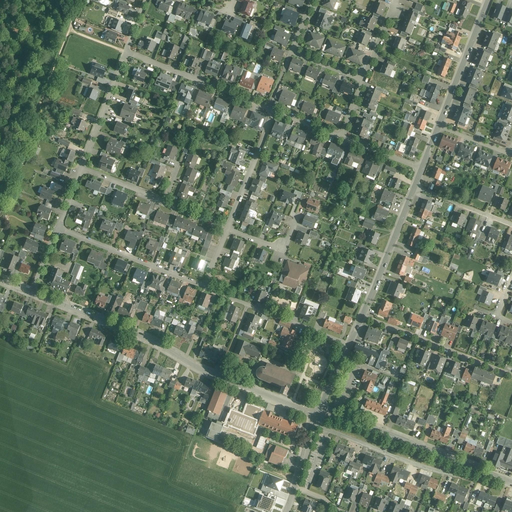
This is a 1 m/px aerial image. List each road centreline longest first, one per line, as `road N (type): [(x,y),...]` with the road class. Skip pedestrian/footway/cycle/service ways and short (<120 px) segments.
road 1 (residential): [(317,415),(33,293)]
road 2 (track): [(0,209),(80,0)]
road 3 (residential): [(314,421),(444,473),(478,480),(484,471)]
road 4 (residential): [(484,471),(319,410)]
road 5 (residential): [(362,316),(511,375)]
road 6 (residential): [(59,228),(205,286)]
road 7 (residential): [(127,51),(272,110)]
road 8 (residential): [(205,286),(348,344)]
road 9 (residential): [(362,316),(414,186)]
road 10 (residential): [(439,125),(488,0)]
road 11 (residential): [(362,78),(292,51),(312,0)]
road 12 (residential): [(228,230),(272,110)]
road 13 (residential): [(82,168),(127,51)]
